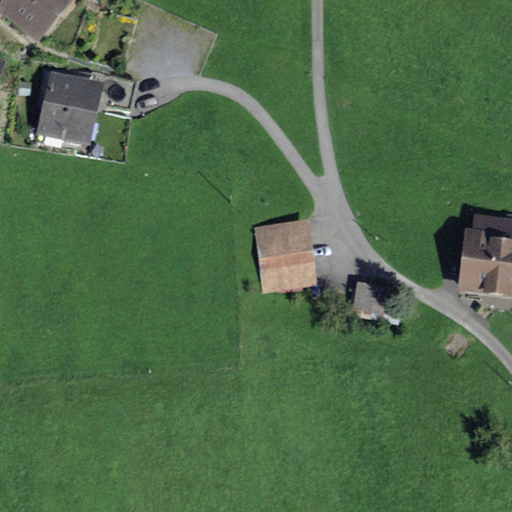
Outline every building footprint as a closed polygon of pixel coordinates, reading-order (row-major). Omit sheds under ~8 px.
[(15,0),(7,9),(36,34),(63,0),(15,0)] [(121,71),(135,23),(105,13),(90,61),(121,71)] [(44,68),(35,107),(50,111),(45,130),(82,139),(93,92),(86,91),(89,76),(44,68)] [(129,112),(137,82),(106,75),(99,105),(129,112)] [(511,220),(475,216),(465,291),(511,296),(511,220)] [(259,231),(266,290),(311,285),(303,225),(259,231)] [(384,315),(388,290),(359,285),(355,310),(384,315)]
